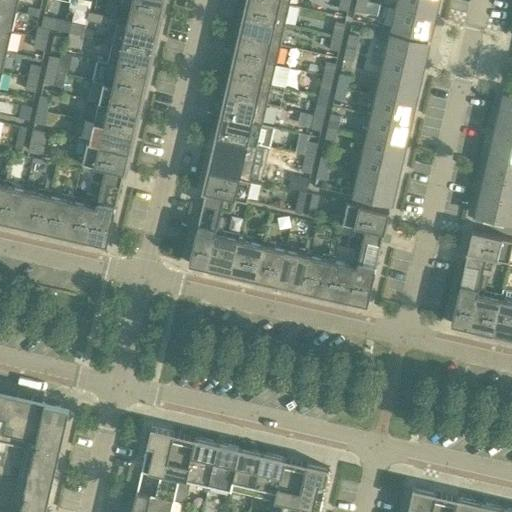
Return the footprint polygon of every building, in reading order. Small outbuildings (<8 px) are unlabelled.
[(0,0),(0,6),(17,11),(19,0),(0,0)] [(122,0),(122,2),(161,11),(163,0),(122,0)] [(272,0),(250,0),(247,15),(286,24),(290,4),(272,0)] [(351,0),(340,0),(339,8),(349,11),(351,0)] [(375,3),(362,0),(357,0),(355,11),(364,13),(365,12),(372,14),(375,3)] [(434,17),(437,0),(399,0),(398,8),(434,17)] [(102,23),(117,26),(118,22),(157,31),(161,11),(122,2),(119,18),(104,15),(102,23)] [(0,6),(0,28),(12,31),(17,11),(0,6)] [(28,14),(39,16),(41,10),(29,7),(28,14)] [(429,38),(434,17),(398,8),(393,28),(429,37),(429,38)] [(88,19),(102,23),(104,15),(89,11),(88,19)] [(247,15),(242,35),(281,44),(286,24),(247,15)] [(42,26),(55,29),(58,19),(44,16),(42,26)] [(336,21),(333,35),(343,37),(346,24),(336,21)] [(117,26),(113,42),(152,51),(157,31),(118,22),(117,26)] [(70,32),(84,35),(86,26),(72,23),(70,32)] [(39,26),(37,37),(48,39),(50,29),(39,26)] [(0,28),(0,49),(8,51),(12,31),(0,28)] [(349,34),(347,46),(356,48),(359,36),(349,34)] [(391,34),(387,55),(423,63),(428,42),(427,43),(391,34)] [(52,49),(61,51),(64,37),(55,35),(52,49)] [(242,35),(237,55),(276,64),(281,44),(242,35)] [(343,37),(333,35),(330,48),(339,51),(343,37)] [(48,39),(37,37),(34,47),(45,50),(48,39)] [(113,42),(109,62),(148,71),(152,51),(113,42)] [(356,48),(347,46),(344,59),(353,61),(356,48)] [(50,55),(47,69),(57,71),(60,57),(50,55)] [(237,55),(233,75),(272,84),(276,64),(237,55)] [(387,55),(382,75),(419,83),(423,63),(387,55)] [(327,61),(324,75),(333,77),(336,64),(327,61)] [(93,79),(143,91),(148,71),(109,62),(104,82),(93,79)] [(32,64),(29,77),(39,79),(42,66),(32,64)] [(57,71),(47,69),(44,82),(54,85),(57,71)] [(340,74),(338,86),(347,88),(350,76),(340,74)] [(233,75),(228,95),(267,104),(272,84),(233,75)] [(333,77),(324,75),(321,88),(330,91),(333,77)] [(382,75),(378,95),(414,103),(419,83),(382,75)] [(39,79),(29,77),(26,89),(36,91),(39,79)] [(100,102),(99,102),(138,111),(143,91),(93,79),(89,99),(100,102)] [(347,88),(338,86),(335,98),(344,100),(347,88)] [(511,95),(504,94),(499,115),(511,117),(511,95)] [(41,95),(38,109),(48,111),(51,97),(41,95)] [(228,95),(224,115),(263,124),(267,104),(228,95)] [(378,95),(373,115),(410,123),(414,103),(378,95)] [(318,101),(314,115),(324,117),(327,103),(318,101)] [(99,102),(95,122),(134,130),(138,111),(99,102)] [(20,117),(29,119),(32,107),(23,105),(20,117)] [(48,111),(38,109),(35,122),(45,124),(48,111)] [(331,113),(328,125),(338,128),(341,116),(331,113)] [(274,127),(263,124),(224,115),(219,135),(258,144),(270,146),(274,127)] [(324,117),(314,115),(311,128),(321,130),(324,117)] [(373,115),(368,135),(405,143),(410,123),(373,115)] [(511,117),(499,115),(495,134),(511,138),(511,117)] [(88,141),(88,142),(129,151),(134,130),(95,122),(90,142),(88,141)] [(338,128),(328,125),(325,138),(335,140),(338,128)] [(16,147),(23,149),(27,128),(21,126),(16,147)] [(43,153),(48,133),(48,132),(33,129),(28,150),(43,153)] [(511,138),(495,134),(490,154),(511,159),(511,138)] [(219,135),(211,170),(252,180),(253,179),(250,179),(258,144),(219,135)] [(368,135),(364,155),(401,163),(405,143),(368,135)] [(309,141),(305,156),(315,158),(318,143),(309,141)] [(83,162),(124,171),(129,151),(88,142),(83,162)] [(322,153),(319,165),(329,168),(332,155),(322,153)] [(511,159),(490,154),(486,174),(511,180),(511,159)] [(364,155),(359,175),(396,183),(401,163),(364,155)] [(315,158),(305,156),(302,170),(311,173),(315,158)] [(329,168),(319,165),(316,178),(326,180),(329,168)] [(98,205),(90,240),(108,244),(124,171),(99,166),(96,179),(103,180),(97,205),(98,205)] [(232,197),(248,200),(252,180),(211,170),(206,190),(232,196),(232,197)] [(511,180),(486,174),(481,194),(511,201),(511,180)] [(396,183),(359,175),(354,195),(391,204),(396,183)] [(0,195),(0,219),(19,224),(26,189),(3,184),(0,195)] [(19,224),(42,229),(50,195),(26,189),(19,224)] [(190,263),(208,267),(216,233),(222,208),(229,210),(232,197),(232,196),(206,190),(190,263)] [(295,211),(302,213),(307,192),(300,191),(295,211)] [(308,214),(315,216),(320,195),(313,194),(308,214)] [(511,201),(481,194),(476,215),(484,217),(483,222),(504,227),(505,222),(511,223),(511,201)] [(42,229),(66,234),(74,200),(50,195),(42,229)] [(66,234),(90,240),(98,205),(97,205),(74,200),(66,234)] [(343,222),(359,226),(359,225),(385,231),(390,211),(348,201),(343,222)] [(358,265),(350,300),(368,304),(385,231),(359,225),(359,226),(356,239),(363,240),(357,265),(358,265)] [(511,238),(473,230),(468,250),(494,256),(494,257),(510,261),(511,249),(511,238)] [(208,267),(231,272),(239,238),(216,233),(208,267)] [(231,272),(255,278),(263,244),(239,238),(231,272)] [(255,278),(279,283),(287,249),(263,244),(255,278)] [(279,283),(303,289),(311,255),(287,249),(279,283)] [(452,323),(470,327),(478,293),(484,268),(491,270),(494,257),(494,256),(468,250),(452,323)] [(303,289),(326,294),(334,260),(311,255),(303,289)] [(326,294),(350,300),(358,265),(357,265),(334,260),(326,294)] [(470,327),(493,333),(501,298),(478,293),(470,327)] [(493,333),(511,336),(511,300),(501,298),(493,333)] [(16,470),(45,479),(60,413),(17,403),(0,399),(0,472),(2,472),(3,465),(16,470)] [(142,469),(161,473),(161,472),(165,473),(173,438),(174,439),(175,432),(152,426),(142,469)] [(179,477),(176,488),(189,491),(191,480),(210,484),(220,442),(195,436),(194,443),(195,444),(187,478),(179,477)] [(161,472),(161,473),(156,494),(174,498),(176,488),(179,477),(187,478),(195,444),(194,443),(174,439),(173,438),(165,473),(161,472)] [(220,442),(210,484),(232,490),(242,447),(220,442)] [(242,447),(232,490),(254,495),(264,452),(242,447)] [(264,452),(254,495),(272,499),(269,509),(281,511),(284,501),(276,500),(284,464),(285,464),(287,457),(264,452)] [(307,462),(305,469),(306,469),(298,504),(302,505),(321,510),(330,467),(307,462)] [(306,469),(305,469),(285,464),(284,464),(276,500),(284,501),(281,511),(300,511),(302,505),(298,504),(306,469)] [(0,511),(37,511),(45,479),(16,470),(7,508),(0,507),(0,511)] [(431,511),(435,499),(436,499),(437,492),(414,487),(407,511),(431,511)] [(137,489),(132,511),(172,511),(175,499),(186,501),(189,491),(176,488),(174,498),(156,494),(137,489)] [(478,511),(481,502),(457,497),(456,504),(457,504),(455,511),(478,511)] [(455,511),(457,504),(456,504),(436,499),(435,499),(431,511),(455,511)] [(478,511),(502,511),(503,507),(481,502),(478,511)]
